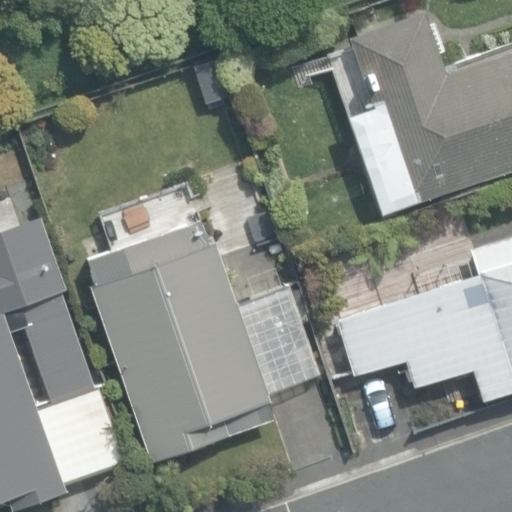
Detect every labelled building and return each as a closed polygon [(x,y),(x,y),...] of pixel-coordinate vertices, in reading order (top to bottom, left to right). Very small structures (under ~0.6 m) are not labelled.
[(345,113),(381,214),(511,166),(511,47),(452,68),(450,61),(441,64),(420,10),(344,34),(369,105),(345,113)] [(0,500),(10,497),(14,511),(15,511),(64,496),(59,482),(119,462),(36,209),(0,220),(0,500)] [(421,266),(466,249),(453,214),(408,231),(421,266)] [(209,242),(200,216),(86,256),(95,282),(89,284),(150,460),(271,418),(265,400),(268,399),(265,390),(318,372),(287,282),(234,300),(214,240),(209,242)] [(293,249),(315,241),(307,217),(285,225),(293,249)] [(247,263),(288,250),(278,218),(237,231),(247,263)] [(468,367),(478,398),(511,387),(511,389),(511,234),(467,248),(475,273),(333,318),(350,373),(400,357),(409,386),(468,367)]
